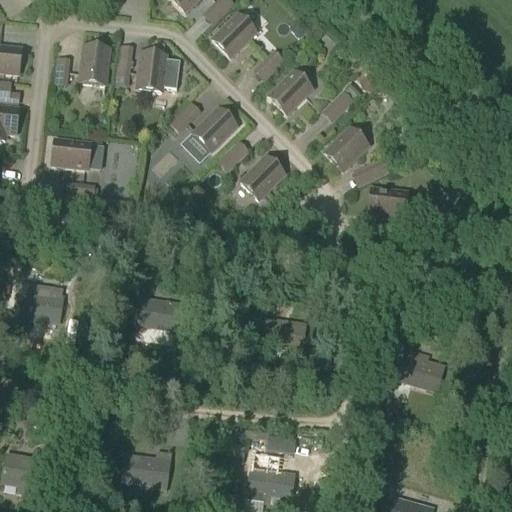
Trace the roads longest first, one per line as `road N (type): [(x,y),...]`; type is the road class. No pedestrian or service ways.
road 1 (track): [(18,224),(46,27),(74,16),(172,32),(302,170),(329,260)]
road 2 (track): [(0,221),(511,282)]
road 3 (track): [(355,420),(72,376),(32,375),(0,396)]
road 4 (track): [(368,264),(347,511)]
road 5 (track): [(510,282),(484,511)]
